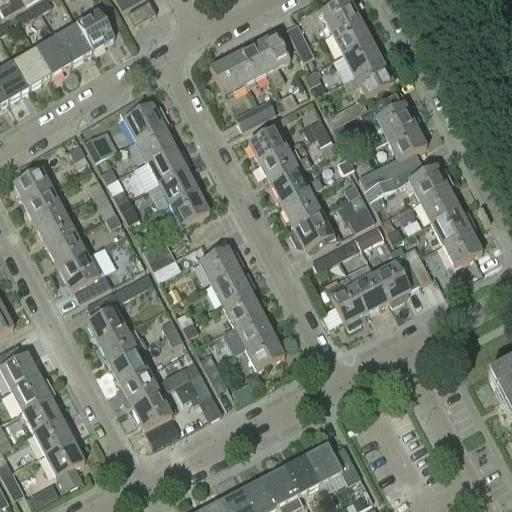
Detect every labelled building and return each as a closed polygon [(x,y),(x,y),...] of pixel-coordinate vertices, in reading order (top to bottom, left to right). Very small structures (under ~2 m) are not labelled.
[(35,4),(33,0),(22,0),(21,1),(20,0),(5,0),(9,7),(10,7),(14,15),(35,4)] [(511,0),(475,0),(472,2),(511,78),(511,0)] [(332,40),(359,25),(347,4),(320,18),(332,40)] [(36,11),(41,19),(52,13),(47,5),(36,11)] [(10,7),(9,7),(0,12),(0,17),(3,22),(14,15),(10,7)] [(148,8),(127,21),(134,33),(155,20),(148,8)] [(36,11),(15,22),(20,31),(41,19),(36,11)] [(75,31),(92,59),(113,46),(97,18),(75,31)] [(370,47),(359,25),(332,40),(343,62),(370,47)] [(4,28),(0,30),(0,42),(9,37),(4,28)] [(297,58),(308,52),(297,30),(286,35),(297,58)] [(92,59),(75,31),(55,43),(70,71),(92,59)] [(274,41),(253,52),(267,79),(267,80),(274,94),(284,88),(277,75),(289,68),(274,41)] [(70,71),(55,43),(34,55),(50,83),(70,71)] [(370,47),(343,62),(354,83),(381,69),(370,47)] [(267,79),(253,52),(232,63),(246,91),(267,80),(267,79)] [(308,52),(297,58),(303,68),(314,63),(308,52)] [(50,83),(34,55),(13,68),(29,96),(50,83)] [(246,91),(232,63),(209,75),(223,103),(246,91)] [(29,96),(13,68),(0,75),(0,94),(8,108),(29,96)] [(381,69),(354,83),(366,106),(393,91),(392,89),(397,86),(391,74),(386,77),(381,69)] [(314,76),(303,82),(309,93),(320,87),(314,76)] [(290,98),(279,104),(285,115),(296,110),(290,98)] [(149,112),(145,106),(142,100),(118,115),(124,126),(149,112)] [(367,117),(358,121),(370,139),(381,134),(387,145),(414,131),(413,130),(418,127),(411,116),(407,118),(398,101),(367,117)] [(257,111),(265,126),(276,121),(268,105),(257,111)] [(358,121),(367,117),(361,106),(325,124),(331,135),(343,130),(358,121)] [(135,147),(162,132),(168,129),(161,117),(156,119),(151,111),(124,126),(135,147)] [(265,126),(257,111),(234,122),(242,138),(265,126)] [(309,145),(326,136),(320,125),(309,131),(309,132),(302,136),(307,145),(309,144),(309,145)] [(348,140),(343,130),(331,135),(337,146),(348,140)] [(414,131),(387,145),(398,166),(358,187),(364,197),(420,168),(415,159),(425,154),(414,131)] [(162,132),(135,147),(146,169),(174,154),(162,132)] [(259,171),(287,156),(276,134),(248,149),(259,171)] [(332,146),(326,136),(309,145),(315,155),(332,146)] [(106,137),(84,149),(95,169),(117,157),(106,137)] [(79,151),(68,156),(74,168),(85,162),(79,151)] [(174,154),(146,169),(158,191),(185,176),(185,175),(190,173),(184,160),(178,163),(174,154)] [(293,168),(287,156),(259,171),(271,192),(298,177),(299,178),(311,172),(306,162),(293,168)] [(346,164),(336,170),(343,182),(353,176),(346,164)] [(420,168),(364,197),(370,208),(380,202),(404,190),(408,198),(413,195),(420,208),(447,194),(447,193),(452,190),(445,178),(440,180),(436,172),(425,178),(420,168)] [(106,191),(117,185),(111,173),(100,179),(106,191)] [(25,212),(52,198),(40,176),(13,190),(25,212)] [(185,176),(158,191),(169,212),(197,198),(185,176)] [(298,177),(271,192),(282,214),(310,199),(310,200),(323,193),(317,183),(305,190),(299,178),(298,177)] [(128,206),(117,185),(106,191),(117,212),(128,206)] [(93,204),(104,198),(98,187),(87,193),(93,204)] [(348,206),(360,201),(354,190),(343,196),(348,206)] [(447,194),(420,208),(431,230),(458,216),(447,194)] [(52,198),(25,212),(37,234),(63,220),(52,198)] [(104,198),(93,204),(105,226),(116,220),(104,198)] [(197,198),(169,212),(180,234),(208,219),(197,198)] [(321,221),(310,200),(310,199),(282,214),(293,235),(321,221)] [(360,201),(348,206),(357,222),(348,227),(355,239),(375,228),(360,201)] [(385,211),(380,202),(370,208),(374,216),(376,216),(385,211)] [(128,206),(117,212),(123,222),(134,216),(128,206)] [(410,213),(396,220),(400,229),(414,222),(410,213)] [(463,224),(458,216),(431,230),(442,251),(443,251),(470,237),(469,236),(475,234),(468,221),(463,224)] [(63,220),(37,234),(48,256),(75,242),(63,220)] [(116,220),(105,226),(110,235),(121,229),(116,220)] [(336,249),(321,221),(293,235),(294,237),(289,240),(295,252),(301,250),(308,264),(336,249)] [(389,223),(380,227),(392,250),(403,244),(397,234),(395,235),(389,223)] [(443,251),(442,251),(435,255),(449,280),(454,281),(464,276),(461,270),(481,259),(470,237),(443,251)] [(75,242),(48,256),(60,277),(86,263),(75,242)] [(171,259),(172,259),(164,245),(141,258),(147,268),(169,256),(171,259)] [(343,251),(333,256),(339,267),(349,261),(343,251)] [(409,269),(403,258),(400,252),(389,258),(395,270),(374,281),(388,308),(391,313),(404,307),(401,302),(410,297),(409,295),(420,290),(409,269)] [(414,252),(403,258),(409,269),(420,263),(414,252)] [(211,291),(238,277),(237,275),(243,272),(236,260),(231,263),(226,254),(199,268),(211,291)] [(173,262),(172,259),(171,259),(169,256),(147,268),(152,278),(175,266),(173,263),(173,262)] [(339,267),(333,256),(311,268),(317,279),(339,267)] [(175,266),(152,278),(158,289),(181,276),(173,262),(173,263),(175,266)] [(98,285),(86,263),(60,277),(71,299),(73,298),(79,309),(111,292),(105,281),(98,285)] [(420,263),(409,269),(420,290),(420,291),(431,286),(420,263)] [(242,284),(238,277),(211,291),(222,312),(249,298),(249,297),(254,294),(247,282),(242,284)] [(99,351),(126,336),(115,317),(122,313),(120,309),(154,291),(148,279),(85,312),(92,326),(87,328),(99,351)] [(374,281),(352,292),(367,319),(388,308),(374,281)] [(337,288),(342,297),(329,304),(343,331),(345,330),(348,336),(360,329),(358,324),(367,319),(352,292),(347,283),(337,288)] [(222,312),(233,333),(234,334),(260,319),(249,298),(222,312)] [(1,313),(0,314),(0,342),(13,335),(1,313)] [(182,334),(193,328),(187,317),(176,323),(182,334)] [(234,334),(233,333),(221,340),(232,362),(245,355),(272,341),(260,319),(234,334)] [(166,342),(177,336),(171,325),(161,331),(166,342)] [(193,328),(182,334),(188,345),(199,338),(193,328)] [(126,336),(99,351),(110,372),(137,358),(146,353),(141,343),(132,348),(126,336)] [(183,347),(177,336),(166,342),(172,352),(183,347)] [(284,364),(272,341),(245,355),(257,378),(284,364)] [(148,379),(137,358),(110,372),(122,394),(148,379)] [(0,376),(11,397),(38,383),(26,360),(0,374),(0,376)] [(205,377),(216,371),(210,360),(199,366),(205,377)] [(189,385),(200,379),(194,368),(183,374),(189,385)] [(511,426),(511,368),(488,381),(511,426)] [(216,371),(205,377),(217,399),(227,393),(216,371)] [(189,385),(183,374),(173,380),(179,391),(189,385)] [(148,379),(122,394),(117,397),(124,410),(129,408),(133,415),(160,401),(169,396),(164,387),(155,392),(148,379)] [(200,379),(189,385),(196,399),(200,406),(210,400),(200,379)] [(38,383),(11,397),(22,418),(50,404),(49,403),(54,400),(48,387),(42,390),(38,383)] [(200,406),(198,407),(208,427),(212,426),(221,420),(211,402),(210,400),(200,406)] [(172,423),(160,401),(133,415),(145,438),(171,424),(172,423)] [(50,404),(22,418),(34,440),(61,425),(50,404)] [(171,424),(145,438),(154,456),(154,455),(180,442),(171,424)] [(61,425),(34,440),(45,461),(72,446),(72,445),(77,442),(71,430),(65,433),(61,425)] [(1,430),(0,430),(0,457),(1,457),(12,451),(1,430)] [(72,446),(45,461),(57,483),(56,484),(64,498),(83,488),(75,474),(84,469),(72,446)] [(328,451),(306,463),(320,491),(341,480),(347,492),(360,485),(343,453),(332,459),(328,451)] [(12,478),(1,457),(0,457),(0,481),(1,484),(12,478)] [(320,491),(306,463),(284,474),(299,502),(320,491)] [(279,511),(299,502),(284,474),(263,485),(276,511),(279,511)] [(12,478),(1,484),(13,507),(24,501),(12,478)] [(276,511),(263,485),(241,497),(249,511),(276,511)] [(54,490),(30,500),(35,511),(59,501),(54,490)] [(0,511),(1,511),(8,509),(0,493),(0,511)] [(249,511),(241,497),(220,508),(222,511),(249,511)]
